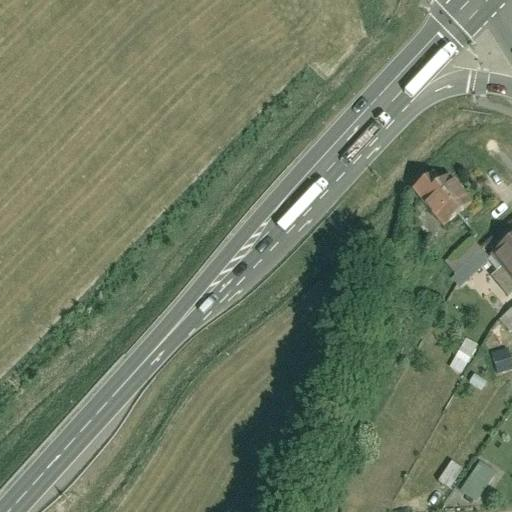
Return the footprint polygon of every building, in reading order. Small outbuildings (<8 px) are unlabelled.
[(458,160),(437,134),(422,146),(443,172),(458,160)] [(430,174),(409,190),(438,227),(469,204),(448,176),(438,184),(430,174)] [(443,278),(453,289),(482,260),(462,239),(436,263),(447,274),(443,278)] [(511,239),(490,257),(511,282),(511,239)] [(511,310),(499,321),(511,337),(511,336),(511,310)] [(461,339),(444,368),(456,375),(473,346),(461,339)] [(502,349),(484,354),(490,376),(507,371),(502,349)] [(444,462),(431,483),(446,491),(458,470),(444,462)] [(473,462),(454,492),(471,503),(490,474),(473,462)]
